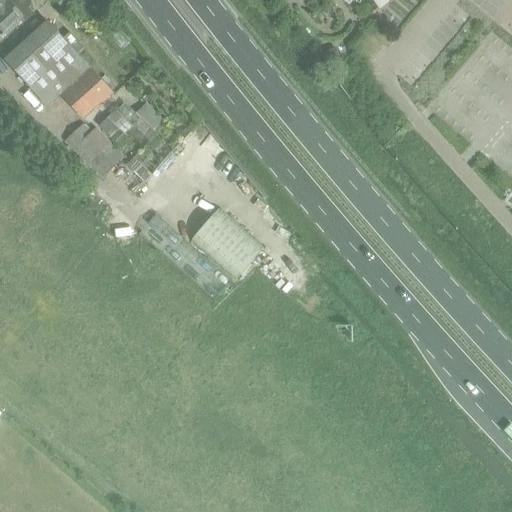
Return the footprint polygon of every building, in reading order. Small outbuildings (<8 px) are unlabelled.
[(33,15),(27,9),(29,7),(29,2),(27,0),(0,0),(0,43),(17,28),(16,26),(21,21),(24,23),(33,15)] [(52,0),(65,13),(78,0),(52,0)] [(86,65),(75,52),(81,47),(70,35),(64,41),(48,23),(6,61),(47,107),(60,95),(73,110),(84,121),(114,95),(86,65)] [(131,42),(117,28),(109,35),(123,50),(131,42)] [(336,48),(316,56),(321,69),(341,61),(336,48)] [(125,104),(117,112),(132,127),(148,142),(156,133),(154,131),(137,115),(125,104)] [(147,104),(137,115),(154,131),(164,120),(147,104)] [(126,158),(97,129),(93,133),(85,125),(66,143),(102,179),(126,158)] [(221,209),(191,242),(235,281),(264,248),(221,209)] [(215,303),(232,284),(183,241),(156,217),(140,236),(215,303)] [(279,310),(279,305),(277,300),(273,292),(268,288),(265,286),(259,284),(255,284),(249,284),(245,285),(237,290),(232,294),(230,299),(228,304),(228,308),(228,313),(229,319),(231,323),(234,327),(242,333),(248,335),(252,335),(257,335),(263,334),(270,329),(274,325),(277,320),(278,315),(279,310)] [(336,355),(335,349),(334,343),(331,338),(328,335),(324,331),(319,328),(312,326),(308,326),(303,326),(297,328),(292,330),(287,333),(283,339),(280,343),(279,348),(278,354),(279,361),(280,366),(283,371),(286,375),(291,379),(296,382),(302,383),(305,384),(312,383),(317,382),(323,379),(327,376),(331,371),(334,366),(335,361),(336,355)]
